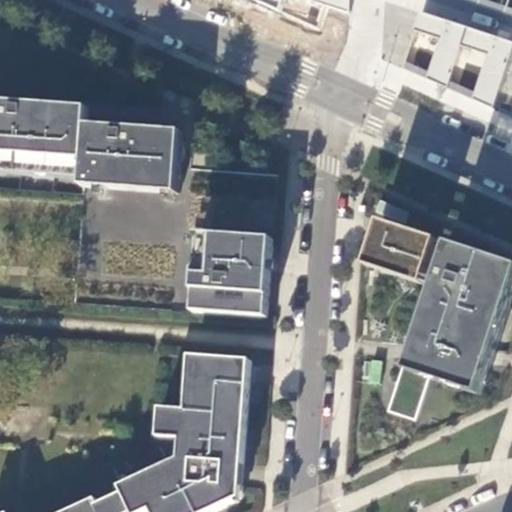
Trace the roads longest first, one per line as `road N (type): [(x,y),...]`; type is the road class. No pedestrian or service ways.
road 1 (residential): [(346,95),(329,164),(304,511)]
road 2 (tertiary): [(346,95),(132,0)]
road 3 (tertiary): [(511,168),(346,95)]
